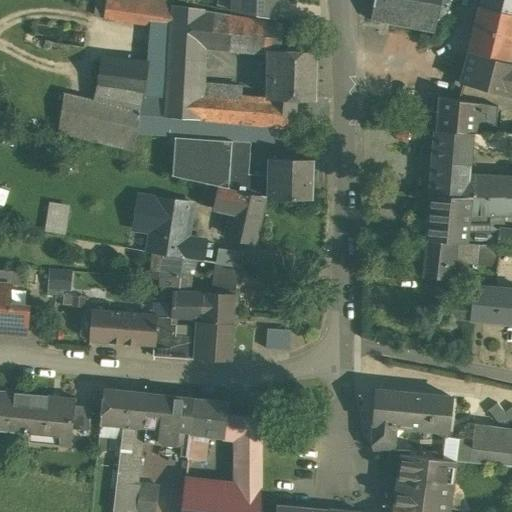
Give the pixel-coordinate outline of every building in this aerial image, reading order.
[(105,0),(97,0),(95,16),(103,17),(105,0)] [(119,0),(105,0),(103,17),(117,19),(119,0)] [(174,1),(168,0),(119,0),(117,19),(152,24),(170,26),(172,5),(173,4),(174,1)] [(233,0),(233,11),(276,18),(276,0),(233,0)] [(372,0),(372,2),(369,5),(371,7),(372,7),(370,20),(434,32),(437,20),(439,20),(438,16),(445,11),(448,13),(450,11),(452,11),(455,0),(454,0),(372,0)] [(511,0),(481,0),(480,6),(511,14),(511,0)] [(173,4),(172,5),(170,26),(169,50),(200,53),(201,38),(204,12),(204,9),(173,4)] [(511,14),(480,6),(469,51),(511,62),(511,14)] [(282,23),(204,12),(201,38),(214,45),(273,51),(273,50),(281,50),(282,23)] [(170,26),(152,24),(148,68),(144,96),(166,98),(169,50),(170,26)] [(200,53),(169,50),(166,98),(144,96),(139,96),(138,108),(138,110),(136,133),(174,135),(197,137),(198,118),(238,120),(240,97),(241,87),(199,82),(200,53)] [(281,50),(273,50),(273,51),(272,99),(295,100),(314,101),(316,51),(281,50)] [(511,62),(469,51),(461,82),(511,96),(511,93),(511,62)] [(148,68),(100,62),(97,90),(128,94),(139,96),(144,96),(148,68)] [(138,110),(63,92),(57,132),(133,150),(136,133),(138,110)] [(139,96),(128,94),(126,107),(138,108),(139,96)] [(479,103),(439,96),(436,131),(476,132),(479,103)] [(272,99),(240,97),(238,120),(275,125),(293,127),(295,100),(272,99)] [(497,106),(479,103),(476,132),(492,133),(496,133),(497,106)] [(238,120),(198,118),(197,137),(251,141),(274,142),(275,125),(238,120)] [(476,132),(436,131),(433,162),(468,164),(469,150),(490,150),(492,133),(476,132)] [(496,133),(492,133),(490,150),(507,150),(508,134),(496,133)] [(197,137),(174,135),(171,175),(220,186),(220,187),(246,193),(247,174),(248,174),(251,141),(197,137)] [(313,159),(271,157),(271,176),(270,198),(311,199),(313,159)] [(468,164),(433,162),(432,178),(468,179),(468,164)] [(248,174),(247,174),(246,193),(264,197),(270,198),(271,176),(248,174)] [(468,179),(432,178),(430,195),(431,195),(467,197),(494,196),(494,180),(468,179)] [(511,178),(506,178),(495,178),(494,180),(494,196),(511,196),(511,178)] [(219,187),(205,184),(200,203),(200,205),(215,208),(219,187)] [(220,187),(219,187),(215,208),(232,211),(226,235),(254,242),(264,197),(246,193),(220,187)] [(151,233),(148,252),(161,255),(182,258),(195,260),(202,262),(205,241),(187,237),(193,204),(139,195),(133,230),(151,233)] [(467,197),(431,195),(426,239),(463,242),(465,224),(467,197)] [(511,196),(494,196),(467,197),(465,224),(490,224),(490,213),(511,213),(511,196)] [(511,230),(498,230),(497,246),(500,246),(511,247),(511,230)] [(459,243),(426,240),(422,277),(449,279),(452,255),(458,255),(459,243)] [(468,243),(459,243),(458,255),(467,256),(468,243)] [(497,246),(479,244),(475,270),(497,273),(500,246),(497,246)] [(243,253),(220,249),(215,264),(239,267),(243,253)] [(161,255),(148,252),(146,277),(159,279),(161,255)] [(182,258),(161,255),(159,279),(158,287),(160,287),(159,296),(172,297),(173,291),(178,292),(178,291),(180,272),(182,258)] [(182,258),(180,272),(192,274),(194,274),(195,260),(182,258)] [(239,267),(215,264),(213,281),(236,283),(239,267)] [(192,274),(180,272),(178,291),(190,292),(192,274)] [(236,283),(213,281),(211,293),(234,294),(236,283)] [(11,285),(0,284),(0,332),(12,333),(12,328),(25,329),(27,306),(10,305),(11,285)] [(511,288),(478,285),(477,301),(471,301),(469,319),(469,320),(511,323),(511,288)] [(190,292),(178,291),(178,292),(173,291),(172,297),(170,317),(202,319),(203,293),(190,292)] [(211,293),(203,293),(202,319),(202,323),(213,324),(232,325),(234,294),(211,293)] [(471,301),(446,298),(445,317),(469,319),(471,301)] [(100,316),(93,316),(91,341),(106,342),(108,314),(109,314),(110,311),(101,310),(100,316)] [(109,314),(108,314),(106,342),(154,346),(155,346),(156,324),(156,318),(109,314)] [(195,338),(175,336),(175,325),(156,324),(155,346),(154,346),(153,356),(194,359),(195,340),(195,338)] [(212,341),(195,340),(194,359),(230,361),(232,325),(213,324),(212,333),(212,341)] [(212,333),(196,332),(195,338),(195,340),(212,341),(212,333)] [(146,393),(104,389),(100,422),(123,425),(144,427),(144,426),(143,426),(146,393)] [(451,397),(376,390),(373,424),(374,450),(393,451),(395,424),(403,424),(402,426),(424,428),(445,437),(446,438),(451,397)] [(31,395),(0,391),(0,435),(27,438),(31,395)] [(193,399),(146,393),(143,426),(144,426),(144,427),(158,428),(178,431),(190,432),(193,399)] [(74,399),(31,395),(27,438),(70,442),(71,429),(74,405),(74,399)] [(227,403),(193,399),(190,432),(201,434),(223,436),(226,415),(227,403)] [(504,412),(497,403),(487,410),(501,428),(510,420),(504,412)] [(90,407),(74,405),(71,429),(87,431),(90,407)] [(260,419),(226,415),(223,436),(238,438),(238,487),(238,505),(260,507),(260,419)] [(123,425),(100,422),(99,435),(121,437),(123,425)] [(511,428),(501,428),(474,424),(472,440),(471,448),(511,453),(511,428)] [(144,427),(123,425),(121,437),(116,482),(138,484),(144,427)] [(178,431),(158,428),(157,438),(161,444),(177,446),(178,431)] [(190,432),(178,431),(177,446),(181,446),(180,456),(187,457),(189,444),(188,444),(190,432)] [(201,434),(190,432),(187,457),(187,458),(205,460),(207,440),(201,440),(201,434)] [(446,438),(445,437),(443,459),(455,461),(457,439),(446,438)] [(472,440),(457,439),(455,461),(469,463),(471,448),(472,440)] [(511,453),(471,448),(469,463),(478,464),(485,462),(511,465),(511,453)] [(443,459),(401,454),(394,508),(421,511),(447,511),(455,461),(443,459)] [(238,487),(185,481),(184,490),(181,511),(260,511),(260,507),(238,505),(238,487)] [(138,484),(116,482),(112,511),(181,511),(184,490),(138,484)]
